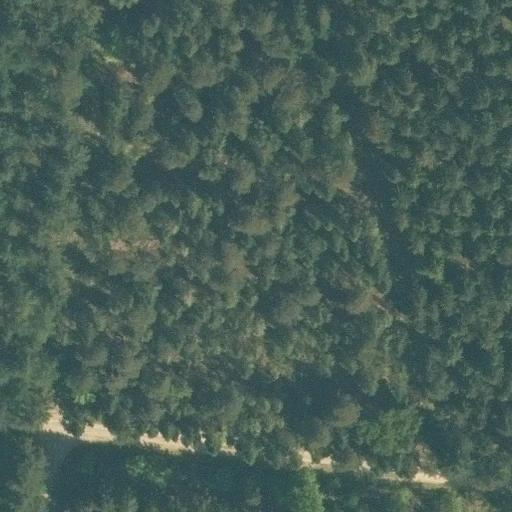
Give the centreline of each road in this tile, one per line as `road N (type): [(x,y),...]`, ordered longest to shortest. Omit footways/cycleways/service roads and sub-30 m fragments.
road 1 (track): [(0,414),(511,485)]
road 2 (track): [(45,511),(95,124)]
